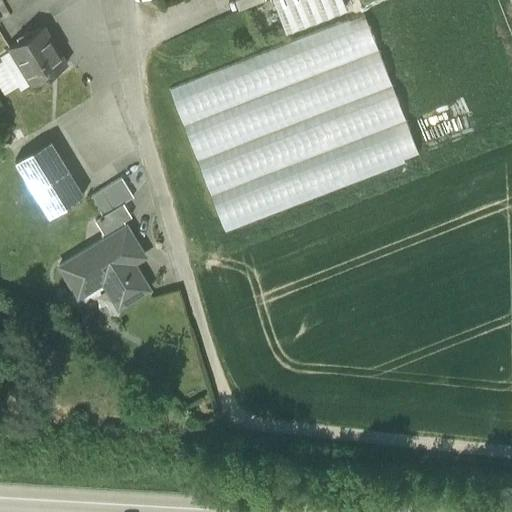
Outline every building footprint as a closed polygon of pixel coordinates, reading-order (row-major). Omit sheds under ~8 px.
[(342,0),(272,0),(285,32),(346,8),(342,0)] [(372,14),(170,82),(220,228),(425,158),(412,119),(408,120),(372,14)] [(42,26),(13,44),(26,66),(22,69),(32,84),(66,64),(42,26)] [(103,92),(55,117),(67,139),(114,114),(103,92)] [(83,195),(49,140),(15,161),(48,215),(83,195)] [(121,177),(101,190),(112,209),(123,203),(133,197),(121,177)] [(101,190),(100,190),(90,196),(102,215),(112,209),(101,190)] [(112,209),(102,215),(94,220),(103,233),(131,216),(123,203),(112,209)] [(126,225),(58,266),(71,288),(96,273),(118,308),(149,289),(127,253),(138,246),(126,225)]
